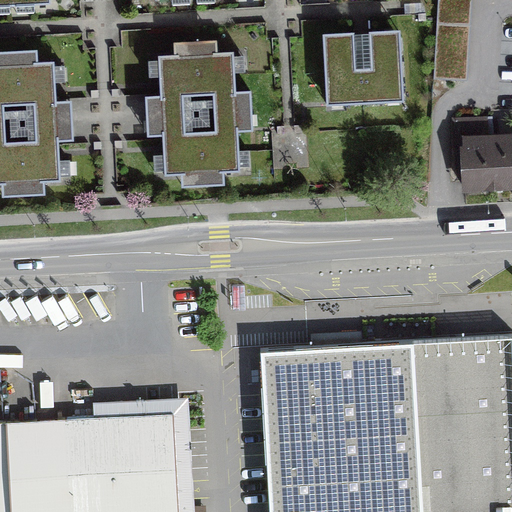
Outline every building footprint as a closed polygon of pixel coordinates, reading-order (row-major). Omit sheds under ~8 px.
[(0,0),(0,13),(61,11),(60,0),(0,0)] [(366,80),(364,41),(336,43),(339,115),(417,111),(413,39),(382,41),(384,80),(366,80)] [(219,60),(218,46),(176,48),(177,63),(161,64),(162,103),(148,104),(149,146),(166,146),(167,184),(186,183),(186,195),(226,194),(226,179),(241,179),(239,137),(253,136),(252,100),(237,100),(235,59),(219,60)] [(41,69),(40,55),(0,56),(0,192),(8,192),(8,204),(49,203),(48,188),(63,188),(62,146),(76,145),(74,109),(59,109),(58,68),(41,69)] [(511,195),(511,141),(471,145),(475,199),(511,195)] [(511,511),(511,338),(262,353),(270,511),(511,511)] [(7,424),(11,511),(179,511),(174,415),(7,424)] [(11,511),(7,424),(0,424),(0,511),(11,511)]
